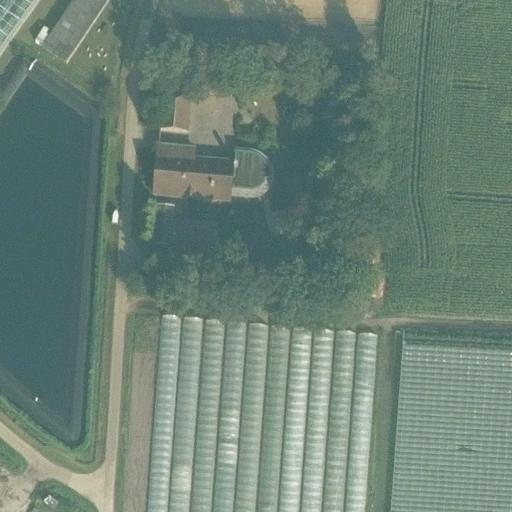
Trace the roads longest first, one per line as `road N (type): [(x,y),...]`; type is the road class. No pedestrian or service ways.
road 1 (unclassified): [(152,0),(135,104),(104,511)]
road 2 (track): [(105,493),(43,466),(0,429)]
